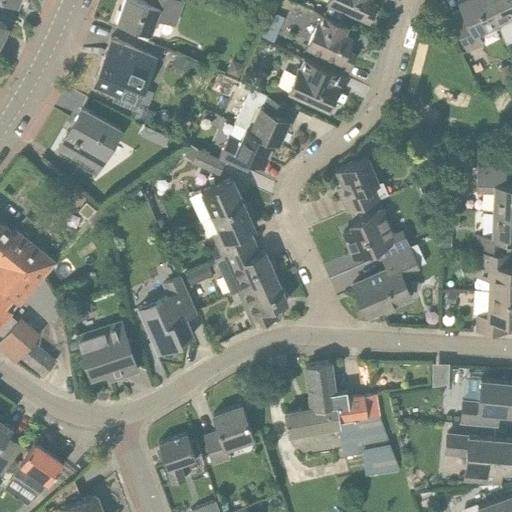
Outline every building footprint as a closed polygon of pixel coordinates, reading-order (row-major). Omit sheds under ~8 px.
[(141,0),(123,0),(116,22),(150,34),(155,18),(175,25),(183,0),(182,0),(145,0),(145,1),(141,0)] [(326,0),(326,2),(369,22),(376,6),(369,2),(369,0),(326,0)] [(477,33),(495,24),(484,0),(456,0),(461,9),(450,14),(466,51),(482,44),(477,33)] [(511,0),(484,0),(495,24),(505,46),(506,45),(504,41),(511,37),(511,0)] [(343,35),(347,25),(322,14),(308,46),(349,66),(354,54),(346,50),(351,38),(343,35)] [(277,34),(265,29),(261,37),(273,42),(277,34)] [(110,38),(93,80),(117,90),(115,96),(137,104),(155,57),(110,38)] [(196,62),(175,53),(171,64),(185,70),(186,69),(192,72),(196,62)] [(290,92),(329,109),(340,86),(334,83),(338,74),(304,58),(301,68),(300,67),(290,92)] [(230,63),(225,73),(239,79),(244,65),(234,61),(230,63)] [(472,67),(475,73),(482,70),(479,63),(472,67)] [(511,75),(508,64),(495,68),(501,84),(511,79),(511,75)] [(269,84),(264,93),(277,99),(281,90),(269,84)] [(277,99),(264,93),(263,93),(257,105),(244,99),(234,121),(244,126),(245,125),(279,140),(289,118),(283,115),(288,104),(277,99)] [(120,128),(81,107),(58,147),(82,159),(80,162),(96,171),(120,128)] [(228,134),(218,157),(225,161),(240,168),(244,158),(263,166),(274,141),(278,143),(279,140),(245,125),(244,126),(238,139),(228,134)] [(144,126),(139,137),(163,148),(168,137),(144,126)] [(191,161),(197,148),(187,143),(181,156),(191,161)] [(218,157),(207,152),(197,148),(191,161),(218,173),(225,161),(218,157)] [(341,198),(347,212),(378,199),(372,185),(378,183),(367,156),(336,169),(347,195),(341,198)] [(506,162),(486,161),(478,161),(478,169),(477,189),(494,191),(493,211),(511,212),(511,183),(505,184),(506,162)] [(189,195),(200,219),(213,213),(214,214),(243,201),(231,176),(189,195)] [(138,185),(129,189),(133,198),(143,194),(138,185)] [(254,227),(243,201),(214,214),(223,235),(215,238),(217,244),(222,254),(222,255),(246,244),(241,233),(254,227)] [(100,207),(90,219),(92,221),(96,225),(107,213),(100,207)] [(382,259),(408,248),(401,230),(390,235),(380,210),(350,223),(352,228),(343,232),(353,257),(377,246),(382,259)] [(476,235),(475,249),(503,250),(504,240),(511,240),(511,212),(493,211),(492,236),(476,235)] [(0,246),(13,232),(0,220),(0,246)] [(0,282),(20,300),(54,259),(17,228),(13,232),(0,246),(0,282)] [(439,235),(439,248),(451,248),(451,235),(439,235)] [(209,247),(214,258),(222,254),(217,244),(209,247)] [(251,255),(246,244),(222,255),(222,254),(214,258),(230,294),(243,289),(243,288),(275,274),(264,249),(251,255)] [(386,269),(352,284),(367,316),(411,297),(400,273),(416,267),(408,248),(382,259),(386,269)] [(489,275),(488,290),(511,291),(511,263),(506,264),(506,251),(503,251),(503,250),(475,249),(475,265),(474,274),(489,275)] [(185,287),(198,281),(193,271),(180,276),(185,287)] [(287,300),(275,274),(243,288),(243,289),(253,310),(247,312),(254,328),(277,318),(272,307),(287,300)] [(166,297),(136,309),(156,353),(190,338),(186,329),(181,328),(178,322),(193,316),(178,279),(161,286),(166,297)] [(0,322),(12,309),(20,300),(0,282),(0,322)] [(511,291),(488,290),(487,313),(477,313),(477,330),(505,331),(505,319),(511,319),(511,291)] [(448,291),(444,302),(452,304),(456,293),(448,291)] [(42,333),(22,315),(0,340),(0,346),(18,362),(23,356),(46,375),(57,362),(34,342),(42,333)] [(110,379),(137,370),(119,323),(76,335),(90,378),(108,372),(110,379)] [(435,360),(434,383),(451,384),(451,361),(435,360)] [(336,403),(335,401),(329,361),(305,365),(312,407),(336,403)] [(511,381),(481,378),(478,401),(462,400),(460,423),(496,426),(497,413),(511,414),(511,381)] [(335,401),(336,403),(338,421),(378,416),(378,414),(374,394),(335,401)] [(387,439),(378,416),(338,421),(336,403),(312,407),(284,412),(288,434),(329,426),(330,434),(340,433),(342,453),(362,450),(364,472),(398,469),(387,439)] [(241,404),(212,414),(218,431),(204,436),(212,463),(228,457),(224,447),(252,437),(241,404)] [(12,428),(0,419),(0,473),(20,445),(6,436),(12,428)] [(179,463),(195,458),(200,456),(195,440),(189,441),(186,433),(158,442),(172,483),(184,479),(179,463)] [(463,480),(499,482),(501,469),(511,469),(511,439),(446,434),(444,452),(465,454),(463,480)] [(40,494),(62,462),(34,443),(13,475),(40,494)] [(511,511),(511,493),(476,506),(477,507),(467,510),(466,511),(511,511)] [(62,511),(101,511),(95,496),(61,510),(62,511)] [(219,511),(215,500),(191,509),(191,511),(219,511)]
